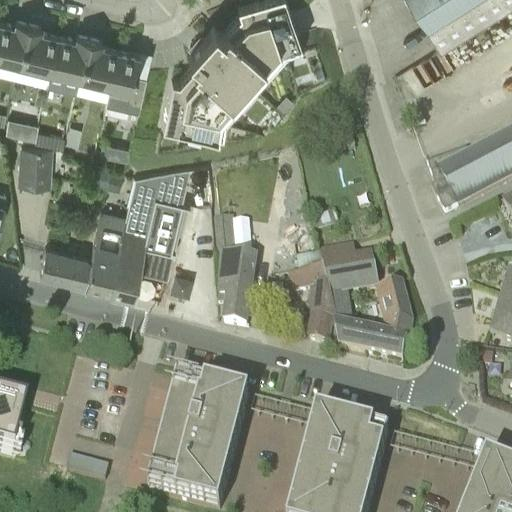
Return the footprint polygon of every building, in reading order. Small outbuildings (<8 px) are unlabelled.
[(506,8),(511,3),(511,0),(411,0),(442,49),(506,8)] [(316,59),(297,2),(252,17),(253,24),(235,43),(227,35),(200,63),(208,71),(189,90),(183,88),(171,135),(232,149),(236,131),(298,64),(316,59)] [(13,25),(0,21),(0,59),(18,64),(27,22),(15,19),(13,25)] [(18,64),(48,71),(56,35),(38,31),(40,25),(27,22),(18,64)] [(48,71),(79,78),(88,37),(75,34),(74,39),(56,35),(48,71)] [(79,78),(109,85),(117,50),(99,45),(101,40),(88,37),(79,78)] [(139,54),(117,50),(109,85),(107,94),(127,99),(126,102),(140,105),(146,78),(134,76),(139,54)] [(446,52),(417,67),(425,82),(454,67),(446,52)] [(313,74),(317,86),(324,83),(320,72),(313,74)] [(33,124),(21,122),(19,133),(31,136),(33,124)] [(77,146),(80,129),(69,126),(65,143),(77,146)] [(465,151),(446,159),(427,165),(439,199),(437,200),(445,214),(511,179),(511,131),(467,155),(465,151)] [(63,136),(49,133),(47,144),(61,147),(63,136)] [(129,148),(115,145),(112,158),(127,161),(129,148)] [(19,183),(47,185),(50,148),(21,147),(19,183)] [(104,187),(108,171),(94,168),(90,185),(104,187)] [(127,217),(109,290),(132,295),(137,272),(138,270),(165,277),(171,253),(172,254),(173,254),(174,251),(174,250),(170,250),(181,205),(184,205),(189,207),(189,205),(183,204),(190,170),(161,174),(160,179),(158,187),(135,182),(127,217)] [(110,175),(107,189),(119,192),(122,177),(110,175)] [(511,198),(503,203),(511,220),(511,198)] [(127,217),(125,216),(124,218),(100,213),(89,259),(88,259),(83,283),(109,290),(127,217)] [(224,324),(246,328),(257,258),(256,258),(259,238),(226,234),(223,253),(218,252),(218,305),(227,306),(224,324)] [(44,248),(39,273),(83,283),(88,259),(44,248)] [(300,272),(320,269),(322,269),(320,255),(298,259),(300,272)] [(356,261),(322,269),(320,269),(324,287),(337,347),(338,347),(337,349),(350,352),(355,331),(347,297),(377,290),(372,258),(356,261)] [(312,290),(324,287),(320,269),(300,272),(291,274),(294,292),(312,290)] [(511,272),(509,272),(490,337),(511,344),(511,272)] [(390,339),(355,331),(350,352),(403,363),(411,324),(401,284),(380,289),(389,326),(393,326),(390,339)] [(309,341),(337,347),(324,287),(312,290),(309,315),(314,316),(309,341)] [(482,366),(493,367),(494,355),(484,354),(482,366)] [(178,379),(148,493),(220,511),(246,412),(249,400),(249,398),(247,397),(239,395),(236,394),(233,393),(222,390),(219,390),(208,387),(178,379)] [(0,453),(11,457),(14,443),(23,409),(24,407),(0,400),(0,453)] [(313,429),(291,511),(368,511),(385,448),(388,436),(389,434),(386,433),(375,430),(373,430),(361,427),(359,426),(347,423),(345,423),(333,420),(331,419),(319,416),(317,415),(316,418),(313,429)] [(67,467),(66,471),(105,481),(109,468),(69,458),(67,467)] [(511,511),(511,470),(487,460),(466,511),(511,511)]
